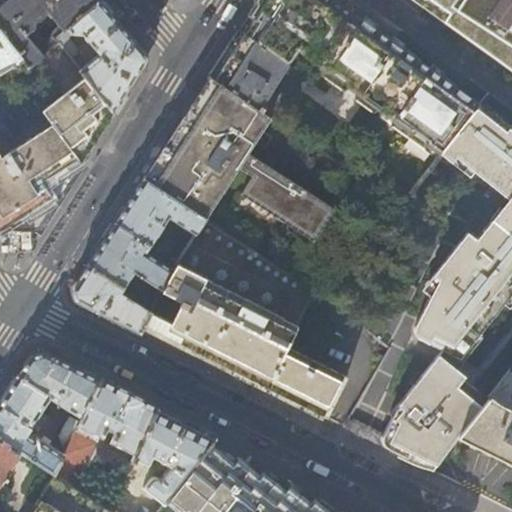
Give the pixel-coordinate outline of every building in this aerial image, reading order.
[(0,0),(0,32),(20,59),(27,68),(37,61),(58,43),(55,39),(98,0),(0,0)] [(144,66),(142,50),(123,27),(98,0),(55,39),(58,43),(71,58),(79,52),(69,39),(73,35),(87,35),(101,55),(83,73),(85,77),(113,113),(131,85),(144,66)] [(317,64),(352,16),(329,0),(256,0),(238,29),(287,64),(297,50),(317,64)] [(511,0),(417,0),(452,24),(447,32),(496,63),(511,75),(511,0)] [(473,109),(476,105),(352,16),(317,64),(438,152),(473,109)] [(273,86),(287,64),(238,29),(230,42),(214,66),(208,75),(213,78),(258,108),(266,96),(272,99),(277,92),(273,86)] [(0,72),(20,59),(0,32),(0,72)] [(81,163),(47,118),(9,143),(0,128),(0,92),(19,80),(16,77),(27,68),(20,59),(0,72),(0,230),(38,230),(54,206),(81,163)] [(113,113),(85,77),(64,93),(37,61),(27,68),(16,77),(19,80),(47,118),(81,163),(99,135),(113,113)] [(249,153),(271,118),(258,108),(213,78),(146,181),(203,216),(205,218),(239,167),(253,177),(243,194),(314,239),(335,207),(249,153)] [(417,338),(439,351),(396,406),(382,436),(382,442),(385,446),(431,470),(460,434),(487,400),(461,379),(460,378),(462,376),(455,370),(480,338),(477,336),(511,292),(506,288),(511,280),(511,126),(496,117),(495,117),(498,120),(494,124),(473,109),(438,152),(451,162),(455,157),(511,201),(495,222),(491,220),(476,239),(466,232),(425,284),(431,289),(412,321),(410,328),(417,338)] [(360,165),(356,162),(350,169),(355,172),(360,165)] [(391,174),(386,171),(376,186),(380,189),(391,174)] [(194,230),(203,216),(146,181),(142,179),(128,200),(114,222),(149,243),(168,213),(194,230)] [(287,345),(314,287),(205,218),(203,216),(194,230),(171,266),(166,274),(152,304),(143,325),(155,331),(257,382),(326,416),(345,375),(287,345)] [(166,274),(171,266),(145,250),(149,243),(114,222),(101,242),(88,264),(122,285),(132,270),(154,285),(145,299),(152,304),(166,274)] [(145,299),(139,296),(136,302),(125,294),(127,289),(122,285),(88,264),(73,286),(77,300),(87,305),(102,312),(139,331),(143,325),(152,304),(145,299)] [(80,417),(100,379),(66,362),(44,351),(29,355),(16,375),(43,392),(45,398),(48,400),(50,397),(80,417)] [(511,408),(506,405),(511,393),(511,368),(487,400),(460,434),(511,460),(511,408)] [(38,438),(35,439),(26,433),(29,428),(36,433),(46,417),(46,416),(40,412),(48,400),(45,398),(43,392),(16,375),(0,399),(0,438),(21,452),(53,471),(62,453),(38,438)] [(133,456),(157,408),(125,392),(100,379),(80,417),(62,453),(53,471),(59,476),(75,486),(104,428),(113,433),(108,443),(133,456)] [(207,441),(211,436),(184,422),(157,408),(133,456),(132,459),(145,466),(150,457),(166,466),(157,477),(154,476),(150,477),(141,488),(160,502),(207,441)] [(5,474),(21,452),(0,438),(0,482),(3,479),(5,479),(5,474)] [(329,511),(313,499),(309,502),(286,485),(282,488),(262,471),(257,475),(235,457),(232,460),(207,441),(160,502),(153,511),(329,511)] [(113,511),(115,511),(109,507),(101,503),(75,486),(59,476),(43,500),(39,497),(29,511),(113,511)] [(116,493),(119,483),(112,479),(101,503),(109,507),(116,493)] [(115,511),(124,499),(116,493),(109,507),(115,511)]
